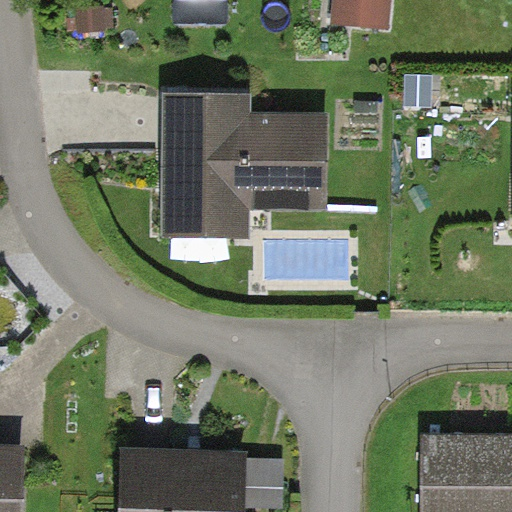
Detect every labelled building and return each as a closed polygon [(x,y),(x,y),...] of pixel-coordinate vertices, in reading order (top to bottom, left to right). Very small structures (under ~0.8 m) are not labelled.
[(389,29),(391,0),(338,0),(336,24),(389,29)] [(433,78),(407,78),(407,109),(433,109),(433,78)] [(251,97),(164,96),(164,121),(163,239),(253,239),(254,212),(326,213),(327,118),(251,118),(251,97)] [(511,511),(511,434),(424,434),(424,511),(511,511)] [(0,511),(23,511),(25,449),(0,448),(0,511)] [(246,455),(122,451),(120,511),(244,511),(244,507),(246,462),(246,455)] [(285,463),(246,462),(244,507),(283,508),(285,463)]
